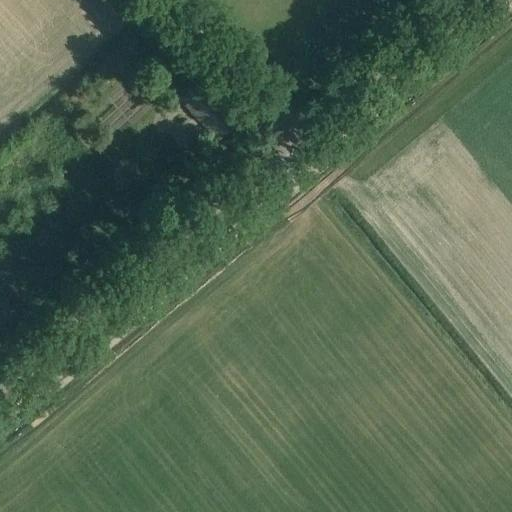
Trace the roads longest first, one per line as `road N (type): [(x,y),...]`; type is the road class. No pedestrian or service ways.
road 1 (unclassified): [(0,382),(456,0)]
road 2 (track): [(295,136),(168,0)]
